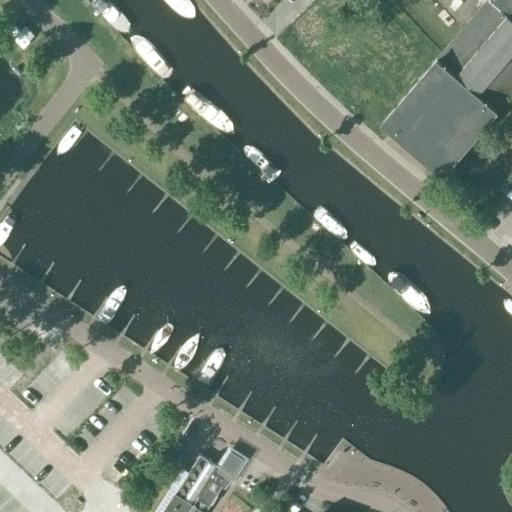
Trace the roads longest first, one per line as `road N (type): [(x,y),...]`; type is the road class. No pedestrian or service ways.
road 1 (unclassified): [(399,511),(311,483),(0,281)]
road 2 (tertiary): [(511,274),(314,111),(221,0)]
road 3 (unclassified): [(0,177),(84,75),(81,57),(22,0)]
